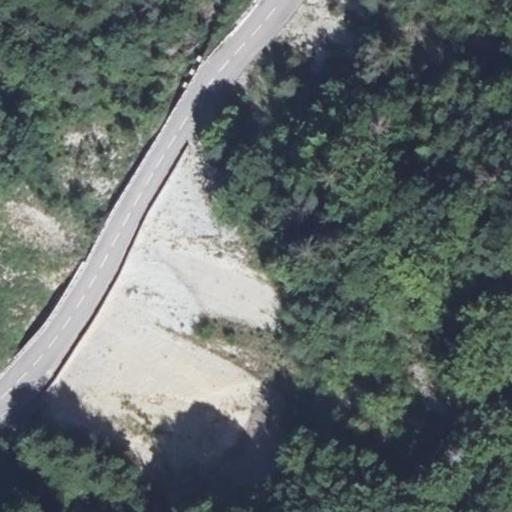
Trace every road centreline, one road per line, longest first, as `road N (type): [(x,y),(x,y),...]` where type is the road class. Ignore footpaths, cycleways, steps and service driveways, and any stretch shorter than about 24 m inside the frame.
road 1 (tertiary): [(285,0),(204,93),(162,156),(50,368),(0,414)]
road 2 (track): [(511,410),(467,436),(437,511)]
